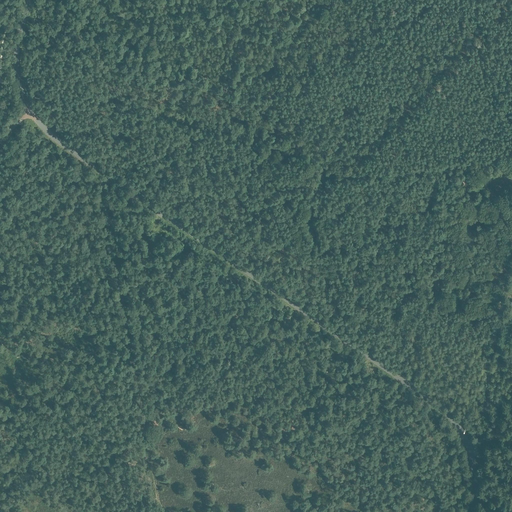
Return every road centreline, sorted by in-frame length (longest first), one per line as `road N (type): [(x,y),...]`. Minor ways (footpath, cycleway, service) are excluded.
road 1 (tertiary): [(468,446),(441,408),(54,138),(30,110)]
road 2 (track): [(161,213),(150,231),(124,246),(116,266),(158,511)]
